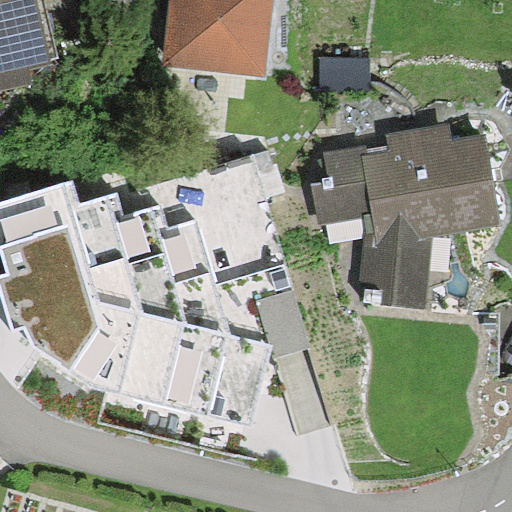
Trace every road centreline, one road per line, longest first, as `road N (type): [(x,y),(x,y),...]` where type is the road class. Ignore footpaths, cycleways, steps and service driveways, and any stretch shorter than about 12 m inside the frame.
road 1 (unknown): [(294,498),(215,83)]
road 2 (residential): [(353,511),(95,452),(24,426),(0,400)]
